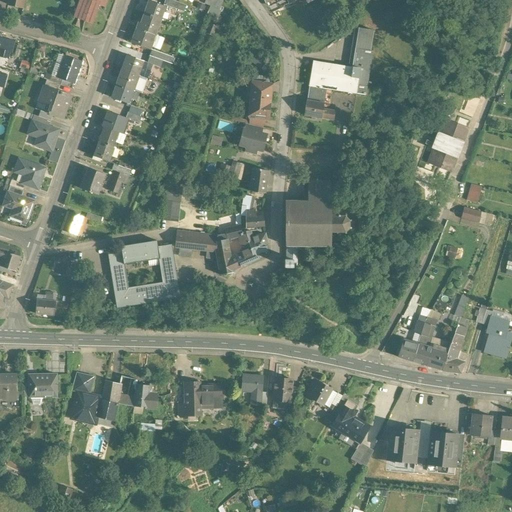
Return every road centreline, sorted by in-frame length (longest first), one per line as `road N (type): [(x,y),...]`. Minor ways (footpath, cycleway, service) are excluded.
road 1 (residential): [(367,367),(418,269),(511,21)]
road 2 (secondary): [(367,367),(222,343),(15,337)]
road 3 (residential): [(251,0),(290,60),(269,265)]
road 4 (residential): [(37,245),(106,52)]
road 5 (secondary): [(511,389),(367,367)]
